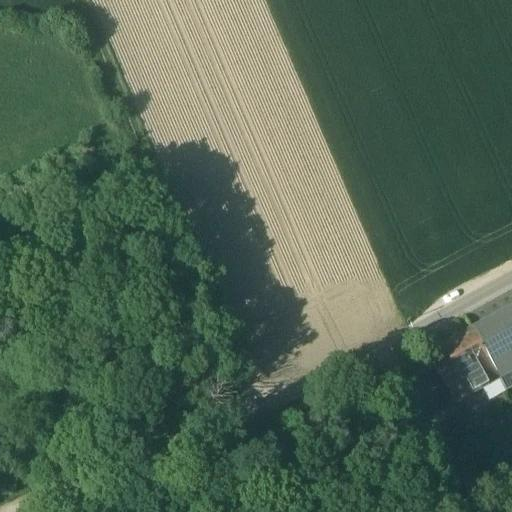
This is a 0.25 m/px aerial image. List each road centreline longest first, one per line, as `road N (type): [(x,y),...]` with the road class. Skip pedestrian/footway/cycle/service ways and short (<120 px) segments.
road 1 (unclassified): [(511,280),(251,416),(36,511)]
road 2 (track): [(80,0),(251,416)]
